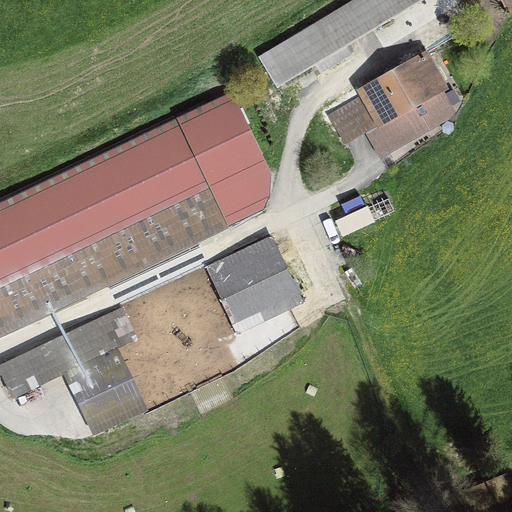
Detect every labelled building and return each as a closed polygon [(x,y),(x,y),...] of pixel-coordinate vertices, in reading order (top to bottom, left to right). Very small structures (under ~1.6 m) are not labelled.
[(355,0),(260,57),(277,86),(327,56),(332,63),(348,53),(343,46),(419,0),(355,0)] [(418,10),(421,13),(426,13),(428,8),(424,4),(420,5),(418,10)] [(424,56),(362,91),(392,144),(433,120),(422,101),(443,89),(424,56)] [(268,171),(234,101),(0,212),(0,333),(257,211),(266,195),(268,171)] [(144,298),(158,327),(174,362),(220,340),(302,302),(271,238),(144,298)] [(0,365),(0,371),(12,396),(158,327),(144,298),(0,365)] [(155,342),(159,339),(159,334),(155,332),(150,334),(150,339),(155,342)] [(188,393),(233,370),(220,340),(174,362),(188,393)] [(138,397),(121,362),(75,384),(91,419),(138,397)] [(437,511),(473,511),(511,496),(511,489),(507,477),(435,506),(437,511)]
